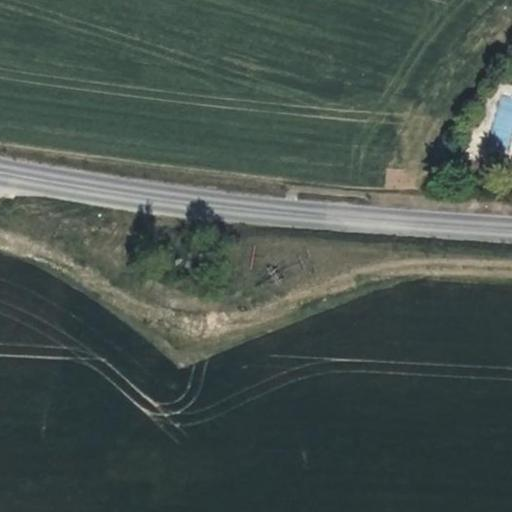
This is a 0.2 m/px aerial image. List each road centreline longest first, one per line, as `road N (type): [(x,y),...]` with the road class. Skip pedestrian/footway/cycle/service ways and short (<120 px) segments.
road 1 (track): [(511,268),(411,263),(293,297),(176,311),(110,293),(0,240)]
road 2 (tertiary): [(0,161),(252,201),(511,221)]
